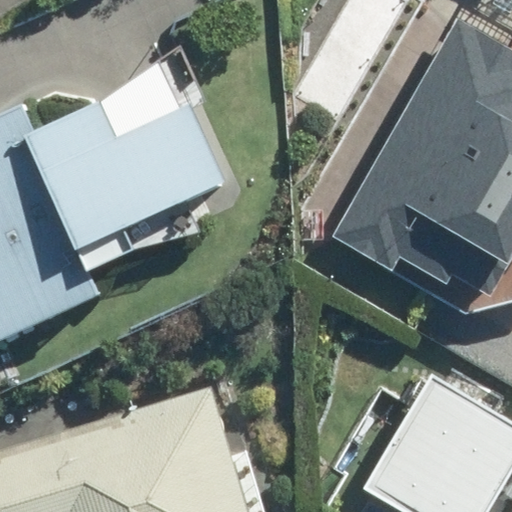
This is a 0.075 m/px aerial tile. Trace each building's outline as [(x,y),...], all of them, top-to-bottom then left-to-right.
[(402,0),(350,0),(295,95),(340,121),(409,4),(402,0)] [(471,264),(509,284),(511,278),(511,33),(471,11),(349,229),(408,261),(415,247),(466,273),(471,264)] [(251,161),(215,85),(141,119),(123,83),(53,116),(41,91),(0,110),(0,323),(3,331),(121,275),(101,234),(251,161)] [(506,511),(500,508),(511,487),(511,406),(448,371),(381,483),(432,511),(506,511)] [(260,511),(221,381),(0,447),(0,511),(260,511)]
